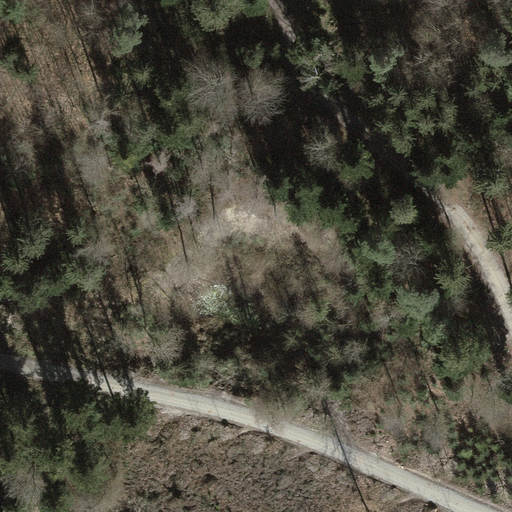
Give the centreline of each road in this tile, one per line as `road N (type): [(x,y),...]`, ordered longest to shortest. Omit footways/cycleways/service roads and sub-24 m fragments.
road 1 (track): [(486,511),(269,419),(0,362)]
road 2 (track): [(264,0),(331,95),(465,224),(511,312)]
road 3 (track): [(0,349),(58,342),(161,354),(223,340),(250,322)]
